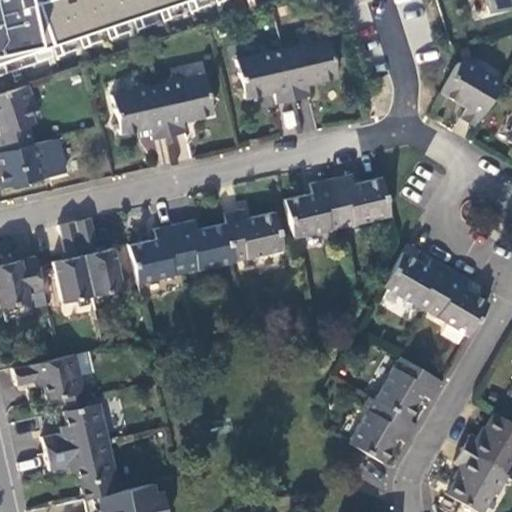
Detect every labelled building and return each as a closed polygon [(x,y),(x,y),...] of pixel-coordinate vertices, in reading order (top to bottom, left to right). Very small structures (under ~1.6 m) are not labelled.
[(54,0),(44,4),(39,4),(37,0),(0,0),(0,64),(192,0),(54,0)] [(511,0),(484,0),(488,12),(511,5),(511,0)] [(294,45),(278,48),(290,98),(305,95),(303,83),(334,76),(332,71),(336,66),(329,61),(325,38),(309,41),(300,35),(294,45)] [(290,98),(278,48),(269,50),(261,45),(256,53),(233,58),(238,81),(233,88),(240,92),(242,97),(269,91),(272,102),(290,98)] [(472,56),(456,61),(438,92),(461,106),(456,115),(472,125),(499,81),(475,67),(472,56)] [(155,82),(166,134),(184,130),(181,117),(208,111),(207,106),(212,98),(205,94),(200,72),(184,75),(175,70),(170,78),(155,82)] [(149,137),(166,134),(155,82),(144,84),(135,79),(130,87),(108,92),(113,113),(107,121),(115,125),(117,131),(131,127),(133,134),(147,131),(149,137)] [(24,82),(0,90),(0,147),(31,141),(26,121),(32,120),(28,104),(30,100),(24,82)] [(0,147),(0,181),(22,177),(29,181),(33,175),(55,170),(48,137),(31,141),(0,147)] [(347,172),(325,178),(336,225),(386,213),(377,176),(349,183),(347,172)] [(279,199),(288,237),(336,225),(325,178),(305,182),(307,193),(279,199)] [(220,221),(229,260),(278,249),(270,209),(241,216),(239,208),(218,212),(220,221)] [(94,250),(87,216),(71,220),(87,293),(117,286),(109,246),(94,250)] [(181,272),(229,260),(220,221),(193,227),(191,219),(170,223),(181,272)] [(71,220),(55,224),(63,257),(47,260),(57,300),(87,293),(71,220)] [(181,272),(170,223),(149,228),(151,237),(124,243),(133,283),(181,272)] [(38,286),(31,253),(16,256),(14,247),(0,249),(0,301),(25,297),(23,289),(38,286)] [(399,250),(378,285),(422,310),(447,267),(430,257),(425,265),(399,250)] [(447,267),(422,310),(466,335),(486,301),(461,286),(466,278),(447,267)] [(43,393),(60,389),(75,385),(79,384),(76,372),(88,368),(82,347),(8,364),(11,379),(38,373),(43,393)] [(395,356),(369,400),(404,419),(418,395),(427,400),(438,381),(395,356)] [(60,389),(62,399),(77,396),(75,385),(60,389)] [(77,396),(62,399),(64,407),(79,404),(77,396)] [(369,400),(364,397),(355,411),(360,414),(344,441),(379,462),(394,436),(402,441),(413,424),(404,419),(369,400)] [(36,434),(40,451),(104,436),(96,401),(79,404),(64,407),(59,409),(62,421),(63,428),(57,429),(36,434)] [(500,475),(511,455),(511,426),(489,413),(473,440),(465,435),(457,449),(460,451),(500,475)] [(55,423),(57,429),(63,428),(62,421),(55,423)] [(104,436),(40,451),(44,467),(65,462),(71,461),(73,469),(79,496),(90,494),(115,488),(104,436)] [(457,449),(454,453),(449,461),(457,466),(440,494),(470,511),(477,511),(489,493),(491,495),(502,476),(500,475),(460,451),(457,449)] [(71,461),(65,462),(67,470),(73,469),(71,461)] [(160,511),(156,490),(149,491),(147,481),(115,488),(90,494),(94,511),(160,511)]
